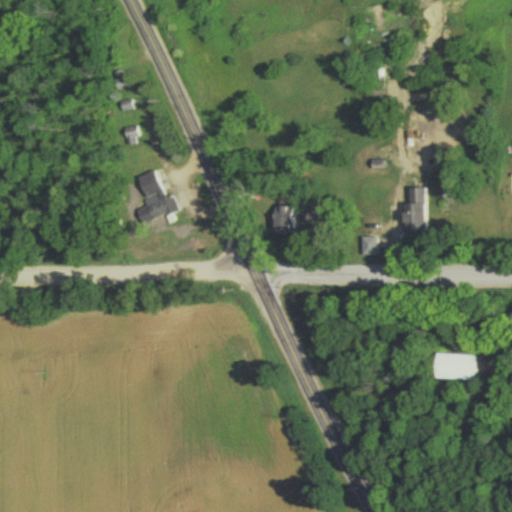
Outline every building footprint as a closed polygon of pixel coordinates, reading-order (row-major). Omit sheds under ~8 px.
[(119,94),(128,91),(122,74),(112,78),(119,94)] [(123,135),(127,147),(138,144),(134,131),(123,135)] [(164,201),(154,175),(136,183),(147,211),(136,215),(142,230),(178,215),(171,198),(164,201)] [(404,209),(404,240),(426,240),(426,192),(409,192),(409,209),(404,209)] [(274,235),(297,235),(297,210),(274,210),(274,235)] [(363,242),(363,260),(377,260),(377,242),(363,242)] [(476,383),(476,358),(436,358),(436,383),(476,383)]
